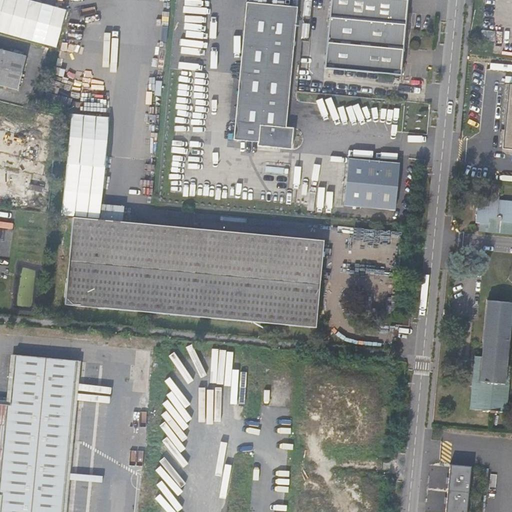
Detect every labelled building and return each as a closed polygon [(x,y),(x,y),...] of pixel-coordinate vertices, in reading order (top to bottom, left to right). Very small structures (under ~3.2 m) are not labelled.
[(34,0),(0,0),(0,32),(58,46),(67,8),(34,0)] [(405,0),(331,0),(325,67),(378,72),(377,79),(392,80),(393,74),(399,74),(405,0)] [(298,6),(247,2),(235,134),(293,140),(294,127),(288,126),(295,45),(298,6)] [(484,42),(496,42),(496,32),(485,32),(484,42)] [(22,51),(12,48),(11,54),(21,57),(22,51)] [(0,86),(16,91),(24,57),(21,57),(11,54),(0,51),(0,86)] [(72,97),(51,95),(50,114),(58,117),(49,213),(49,218),(49,221),(85,224),(86,207),(62,205),(72,97)] [(58,117),(50,114),(41,212),(49,213),(58,117)] [(0,163),(18,168),(29,123),(0,116),(0,163)] [(258,146),(293,148),(293,140),(235,134),(235,139),(259,141),(258,146)] [(397,210),(401,164),(350,160),(347,205),(397,210)] [(502,187),(491,186),(490,197),(501,198),(502,187)] [(511,202),(501,202),(501,198),(490,197),(489,209),(479,209),(478,225),(481,225),(481,233),(511,235),(511,202)] [(85,224),(49,221),(41,308),(316,334),(324,247),(85,224)] [(384,307),(392,306),(392,298),(383,298),(384,307)] [(511,369),(509,369),(511,335),(511,304),(489,302),(484,358),(480,358),(479,362),(475,362),(474,369),(477,369),(473,411),(493,413),(493,416),(501,416),(502,414),(509,414),(511,379),(511,369)] [(0,493),(1,494),(0,506),(0,511),(62,511),(77,360),(14,355),(10,403),(0,401),(0,493)] [(467,511),(472,470),(450,468),(446,511),(467,511)]
